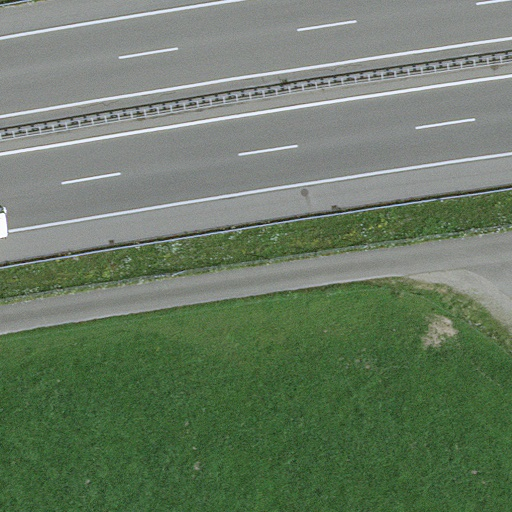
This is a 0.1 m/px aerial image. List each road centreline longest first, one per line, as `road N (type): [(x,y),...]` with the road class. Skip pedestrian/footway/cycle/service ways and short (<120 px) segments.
road 1 (unclassified): [(0,332),(511,252)]
road 2 (motorway): [(0,205),(511,125)]
road 3 (motorway): [(511,4),(0,82)]
